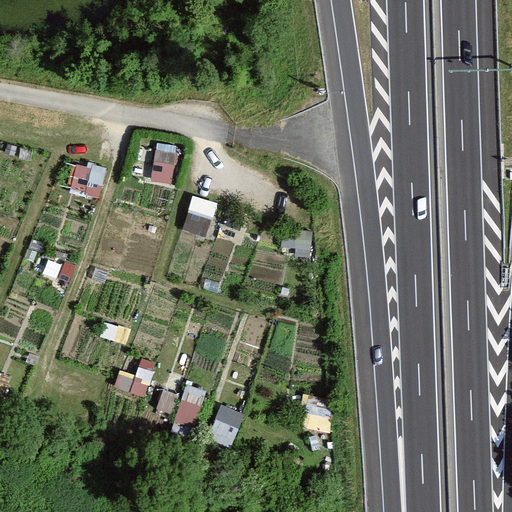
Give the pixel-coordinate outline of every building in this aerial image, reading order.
[(173,144),(154,144),(155,175),(174,175),(173,144)] [(28,153),(4,145),(0,155),(0,162),(23,170),(28,153)] [(98,172),(78,165),(72,184),(91,191),(98,172)] [(207,194),(190,192),(186,233),(203,235),(207,194)] [(73,253),(57,251),(55,269),(71,271),(73,253)] [(118,322),(103,321),(102,338),(117,339),(118,322)] [(153,372),(123,361),(114,385),(145,396),(153,372)] [(194,423),(207,389),(188,381),(175,416),(194,423)] [(165,386),(156,412),(172,417),(182,391),(165,386)] [(222,418),(213,416),(209,432),(218,435),(222,418)]
